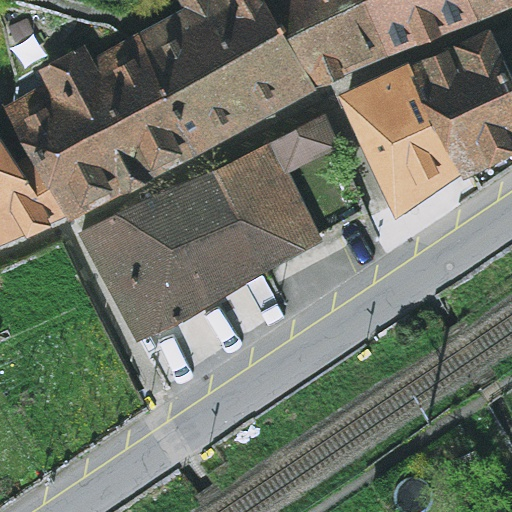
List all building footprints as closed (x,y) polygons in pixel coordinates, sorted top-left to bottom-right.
[(311,75),(267,0),(184,0),(191,11),(139,42),(141,46),(192,140),(311,75)] [(267,0),(311,75),(316,73),(384,44),(364,0),(267,0)] [(364,0),(384,44),(476,7),(472,0),(364,0)] [(511,26),(493,34),(511,73),(511,26)] [(511,144),(511,73),(493,34),(415,67),(462,159),(466,168),(511,144)] [(54,91),(11,113),(66,204),(192,140),(141,46),(97,70),(84,49),(45,71),(54,91)] [(462,159),(415,67),(347,98),(396,203),(462,159)] [(263,147),(276,173),(337,142),(325,114),(263,147)] [(0,231),(50,209),(1,130),(0,129),(0,231)] [(263,266),(310,242),(276,173),(263,147),(218,171),(263,266)] [(263,266),(218,171),(217,169),(82,232),(138,336),(180,317),(234,284),(233,282),(263,266)]
